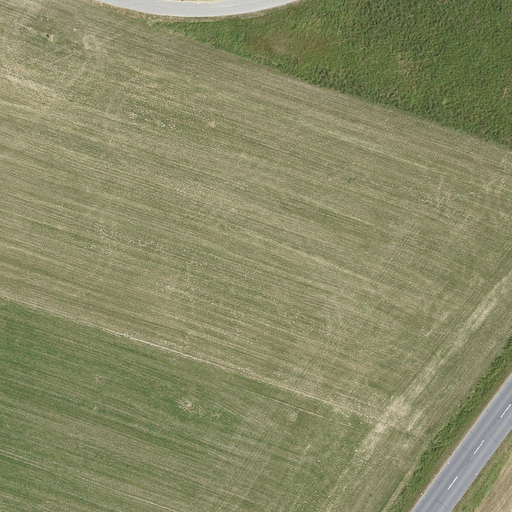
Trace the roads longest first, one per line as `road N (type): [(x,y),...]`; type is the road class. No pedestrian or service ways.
road 1 (track): [(284,0),(220,14),(108,0)]
road 2 (secondary): [(434,511),(511,404)]
